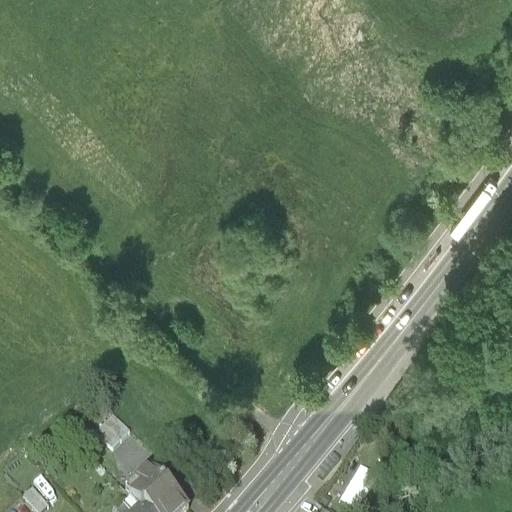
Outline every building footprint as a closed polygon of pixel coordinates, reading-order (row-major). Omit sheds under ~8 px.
[(94,437),(111,454),(129,437),(111,419),(94,437)] [(242,425),(235,432),(242,439),(249,432),(242,425)] [(316,477),(323,484),(338,466),(331,459),(316,477)] [(139,511),(144,508),(147,511),(185,511),(148,473),(135,486),(139,490),(128,501),(139,511)] [(45,511),(31,493),(22,500),(32,511),(45,511)]
